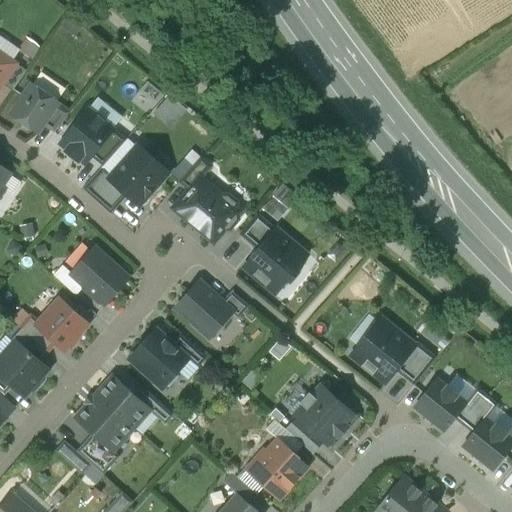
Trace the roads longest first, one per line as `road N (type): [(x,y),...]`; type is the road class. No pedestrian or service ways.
road 1 (secondary): [(297,0),(361,93),(511,264)]
road 2 (residential): [(0,462),(164,275)]
road 3 (residential): [(0,140),(136,253)]
road 4 (residential): [(405,423),(508,511)]
